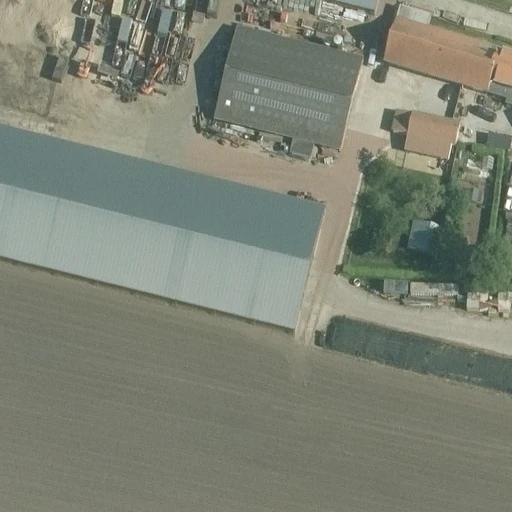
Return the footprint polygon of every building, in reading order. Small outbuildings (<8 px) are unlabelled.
[(276,0),(372,25),(378,0),(276,0)] [(385,67),(511,101),(511,53),(397,22),(385,67)] [(365,75),(242,45),(220,135),(343,166),(365,75)] [(129,70),(128,94),(162,96),(163,72),(129,70)] [(468,147),(471,128),(397,115),(393,136),(402,137),(398,155),(453,165),(456,145),(468,147)] [(329,217),(0,135),(0,269),(298,343),(329,217)] [(412,221),(405,248),(429,255),(437,228),(412,221)] [(454,302),(455,283),(408,281),(408,300),(454,302)] [(403,299),(404,285),(383,283),(382,298),(403,299)]
